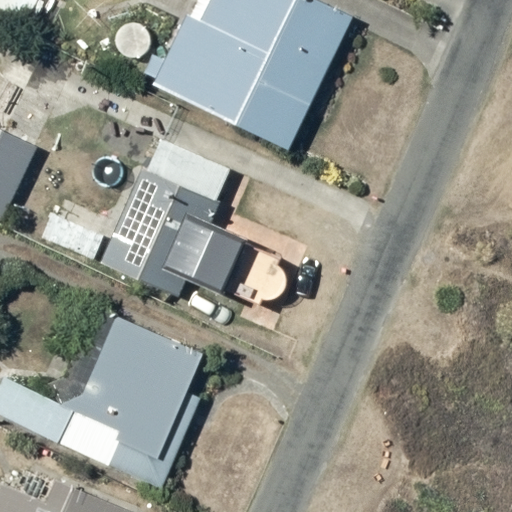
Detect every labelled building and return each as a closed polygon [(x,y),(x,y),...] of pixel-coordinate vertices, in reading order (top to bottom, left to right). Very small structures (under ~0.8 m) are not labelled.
[(0,0),(0,17),(33,35),(51,0),(0,0)] [(340,0),(197,0),(157,79),(297,151),(367,13),(340,0)] [(50,151),(0,122),(0,213),(11,220),(50,151)] [(60,202),(46,232),(169,288),(177,271),(273,315),(305,246),(222,208),(240,167),(164,132),(119,229),(60,202)] [(218,349),(124,312),(100,380),(99,383),(98,385),(96,388),(95,390),(93,392),(91,393),(88,395),(86,396),(84,397),(81,398),(78,398),(76,398),(73,398),(70,398),(68,397),(7,370),(0,384),(0,412),(170,488),(206,396),(201,394),(218,349)] [(66,474),(17,455),(0,498),(0,511),(146,511),(149,507),(66,474)]
